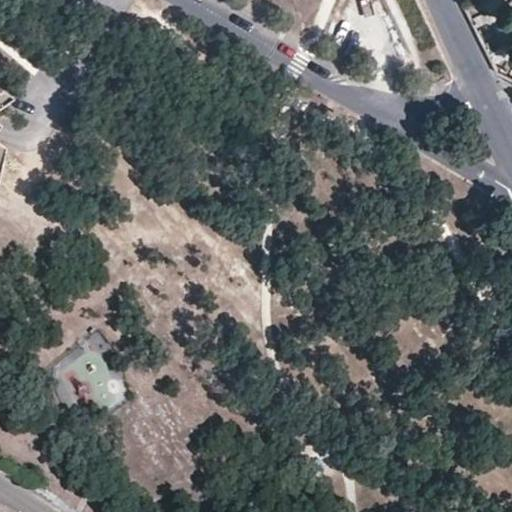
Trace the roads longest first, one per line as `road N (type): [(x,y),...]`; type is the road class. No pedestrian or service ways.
road 1 (residential): [(501,133),(457,133),(353,95),(189,0)]
road 2 (tertiary): [(436,0),(501,133)]
